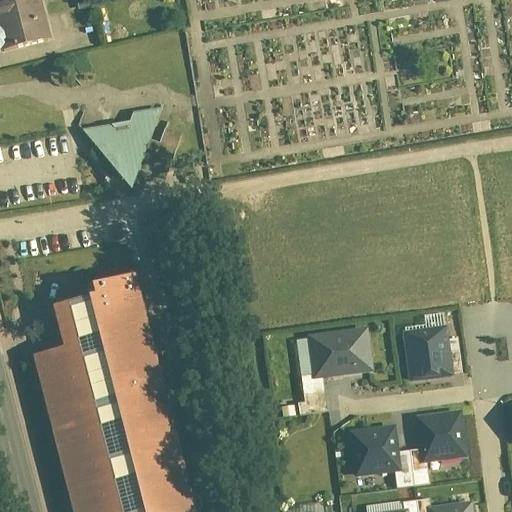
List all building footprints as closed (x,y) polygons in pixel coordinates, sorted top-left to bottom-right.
[(0,0),(0,40),(3,53),(53,40),(43,0),(0,0)] [(125,205),(160,116),(131,120),(127,131),(79,138),(125,205)] [(39,366),(77,511),(190,511),(134,294),(51,315),(62,360),(39,366)] [(323,380),(378,371),(370,322),(315,331),(323,380)] [(415,384),(458,377),(449,325),(406,332),(415,384)] [(419,420),(427,467),(478,459),(470,411),(419,420)] [(352,423),(361,479),(407,472),(398,415),(352,423)] [(436,511),(479,511),(477,500),(436,507),(436,511)]
